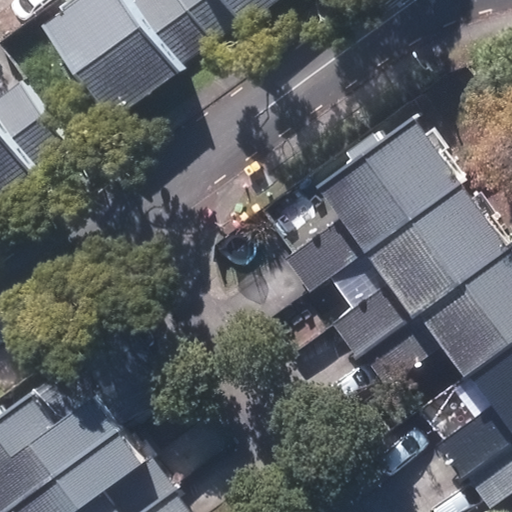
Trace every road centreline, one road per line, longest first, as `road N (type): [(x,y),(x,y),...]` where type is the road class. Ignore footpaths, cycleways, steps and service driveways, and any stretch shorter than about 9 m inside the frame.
road 1 (residential): [(118,206),(341,511)]
road 2 (residential): [(418,0),(118,206)]
road 3 (residential): [(118,206),(0,293)]
